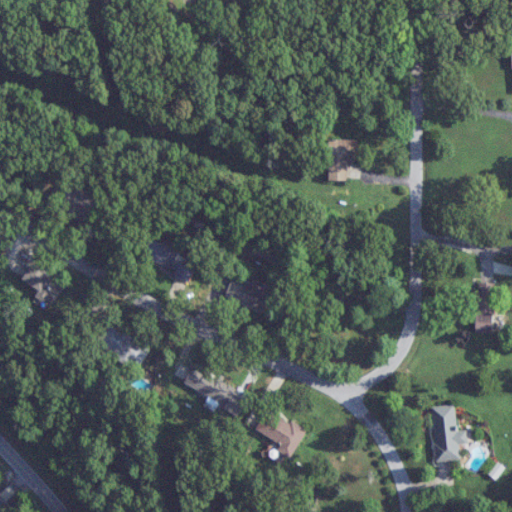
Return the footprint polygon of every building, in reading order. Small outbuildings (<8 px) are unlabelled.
[(358,140),(329,140),(329,180),(347,180),(348,160),(358,160),(358,140)] [(180,250),(152,239),(143,259),(191,279),(195,269),(175,260),(180,250)] [(225,297),(263,313),(273,290),(234,274),(225,297)] [(494,282),(477,282),(477,332),(494,332),(494,282)] [(97,344),(139,368),(151,346),(109,322),(97,344)] [(184,382),(224,407),(234,390),(194,366),(184,382)] [(433,406),(435,461),(460,460),(459,444),(469,443),(468,431),(456,431),(455,405),(433,406)] [(257,427),(288,451),(295,441),(288,436),(294,428),(270,409),(257,427)]
